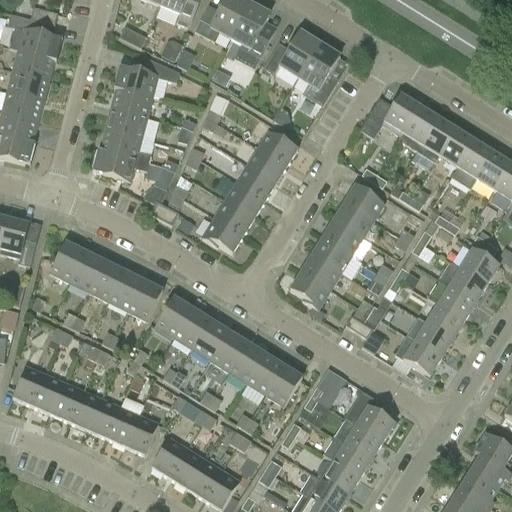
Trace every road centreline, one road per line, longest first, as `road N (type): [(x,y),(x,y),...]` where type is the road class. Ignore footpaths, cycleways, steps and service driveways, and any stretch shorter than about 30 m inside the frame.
road 1 (residential): [(246,298),(386,54)]
road 2 (residential): [(246,298),(443,423)]
road 3 (residential): [(46,194),(120,221),(246,298)]
road 4 (residential): [(46,194),(103,0)]
road 5 (residential): [(156,511),(77,461),(0,432)]
road 6 (residential): [(511,133),(386,54)]
road 7 (residential): [(443,423),(511,320)]
